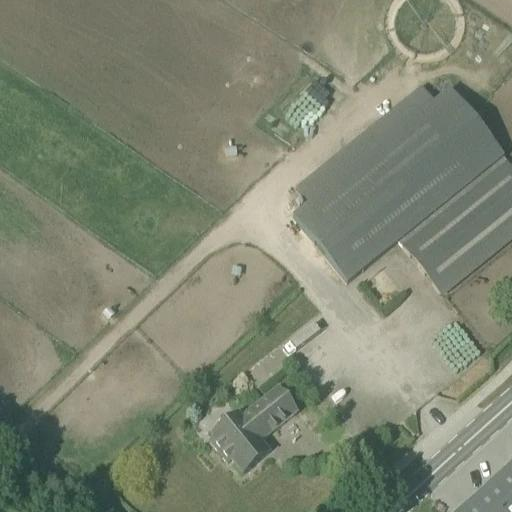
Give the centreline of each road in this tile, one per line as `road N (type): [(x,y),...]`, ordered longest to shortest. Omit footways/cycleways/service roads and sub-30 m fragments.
road 1 (track): [(104,511),(41,464),(28,419),(393,82),(463,71)]
road 2 (secondary): [(390,511),(511,404)]
